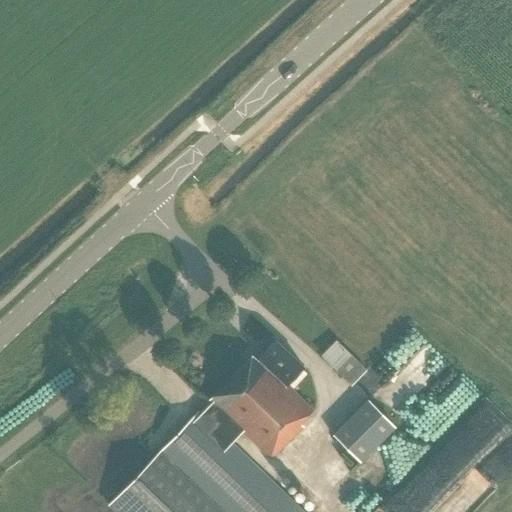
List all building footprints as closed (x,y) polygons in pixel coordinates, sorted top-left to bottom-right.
[(437,511),(478,478),(481,478),(481,477),(473,466),(472,467),(476,425),(465,411),(475,403),(476,390),(456,365),(442,377),(444,360),(424,337),(415,423),(421,431),(399,429),(384,442),(381,462),(369,461),(364,465),(379,483),(381,468),(390,460),(388,479),(352,509),(353,511),(373,511),(382,505),(387,511),(437,511)] [(302,511),(301,510),(224,435),(235,424),(271,460),(303,427),(301,424),(313,411),(286,385),(303,367),(275,341),(258,359),(258,360),(256,362),(252,357),(209,401),(212,403),(201,414),(198,412),(109,505),(116,511),(302,511)] [(335,371),(350,386),(365,371),(351,356),(335,371)] [(368,401),(333,436),(359,462),(394,427),(368,401)] [(511,435),(496,445),(509,467),(511,465),(511,435)]
